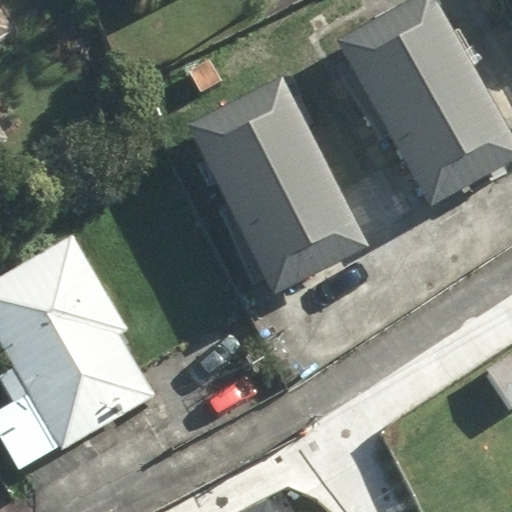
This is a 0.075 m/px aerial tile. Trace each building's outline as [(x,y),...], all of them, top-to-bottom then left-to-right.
[(511,134),(433,0),(412,0),(342,41),(441,211),(511,170),(511,134)] [(0,11),(0,151),(15,142),(0,119),(0,40),(13,32),(0,11)] [(275,304),(297,292),(305,307),(336,290),(329,275),(372,252),(282,84),(186,135),(275,304)] [(16,406),(0,415),(0,439),(22,477),(156,399),(121,338),(129,334),(75,243),(0,287),(0,330),(23,368),(1,381),(16,406)] [(511,357),(488,373),(511,409),(511,357)] [(214,381),(147,418),(169,457),(236,420),(214,381)]
